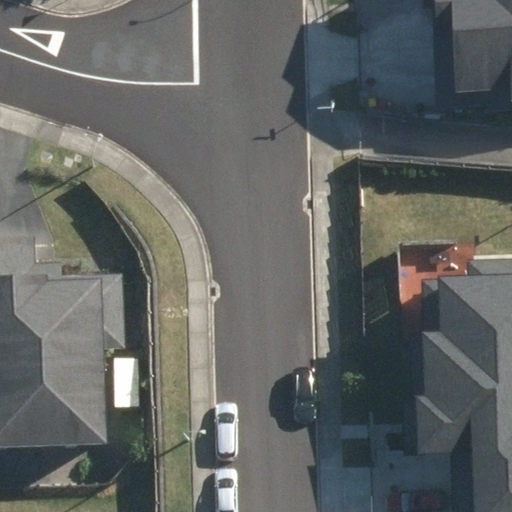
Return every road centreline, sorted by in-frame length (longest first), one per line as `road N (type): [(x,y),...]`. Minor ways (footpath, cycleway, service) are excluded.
road 1 (residential): [(253,86),(260,511)]
road 2 (residential): [(0,49),(111,84),(253,86)]
